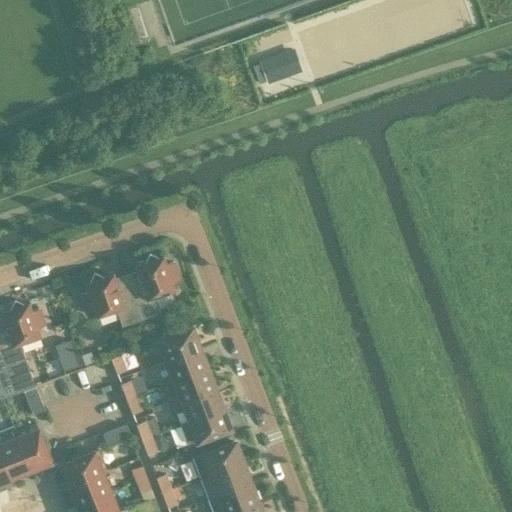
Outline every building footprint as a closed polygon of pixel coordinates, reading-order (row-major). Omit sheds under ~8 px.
[(300,71),(292,50),(258,62),(265,83),(300,71)] [(126,278),(141,320),(160,313),(154,296),(174,289),(174,288),(173,288),(170,281),(179,278),(173,262),(164,264),(162,257),(163,257),(163,256),(158,257),(149,253),(144,262),(134,266),(134,267),(135,266),(138,274),(126,278)] [(121,326),(141,320),(126,278),(115,282),(112,275),(113,274),(113,273),(102,276),(93,272),(89,281),(84,283),(84,284),(86,284),(88,291),(79,294),(85,310),(94,307),(96,315),(95,315),(96,316),(115,309),(121,326)] [(0,348),(15,393),(23,390),(35,386),(20,342),(40,336),(39,334),(38,335),(36,328),(44,324),(38,308),(30,311),(27,304),(28,303),(28,302),(23,304),(14,300),(10,309),(0,311),(0,313),(1,313),(3,321),(0,321),(0,348)] [(152,321),(142,325),(146,334),(155,331),(152,321)] [(166,360),(199,348),(191,327),(158,339),(166,360)] [(70,338),(54,344),(63,370),(79,365),(70,338)] [(0,399),(15,393),(0,348),(0,399)] [(206,368),(199,348),(166,360),(173,380),(206,368)] [(91,351),(81,356),(85,366),(95,362),(91,351)] [(127,369),(121,354),(111,358),(117,373),(127,369)] [(206,368),(173,380),(179,394),(169,398),(171,404),(214,388),(206,368)] [(126,398),(136,394),(130,379),(121,383),(126,398)] [(35,386),(23,390),(32,414),(44,409),(35,386)] [(214,388),(171,404),(175,414),(185,411),(189,421),(222,408),(214,388)] [(142,409),(136,394),(126,398),(132,413),(142,409)] [(189,421),(179,424),(187,445),(229,429),(222,408),(189,421)] [(142,439),(152,435),(146,419),(136,423),(142,439)] [(15,432),(16,437),(17,436),(30,469),(51,461),(51,460),(50,460),(36,424),(15,432)] [(107,445),(130,436),(126,424),(102,433),(107,445)] [(157,450),(152,435),(142,439),(147,453),(157,450)] [(0,451),(10,477),(11,477),(30,469),(17,436),(16,437),(0,443),(0,451)] [(202,455),(192,459),(199,478),(242,461),(234,441),(201,453),(202,455)] [(101,471),(101,472),(106,470),(97,449),(61,463),(60,463),(60,464),(68,484),(101,471)] [(0,486),(12,481),(11,477),(10,477),(0,451),(0,486)] [(242,461),(199,478),(207,498),(249,482),(242,461)] [(131,469),(135,481),(146,477),(141,465),(131,469)] [(109,491),(101,472),(101,471),(68,484),(76,504),(109,491)] [(161,492),(171,488),(166,473),(156,477),(161,492)] [(146,477),(135,481),(139,492),(150,488),(146,477)] [(249,482),(207,498),(212,511),(230,511),(257,502),(249,482)] [(177,503),(171,488),(161,492),(167,507),(177,503)] [(115,511),(117,511),(109,491),(76,504),(79,511),(115,511)] [(147,511),(158,508),(154,497),(143,501),(147,511)] [(260,511),(257,502),(230,511),(260,511)]
